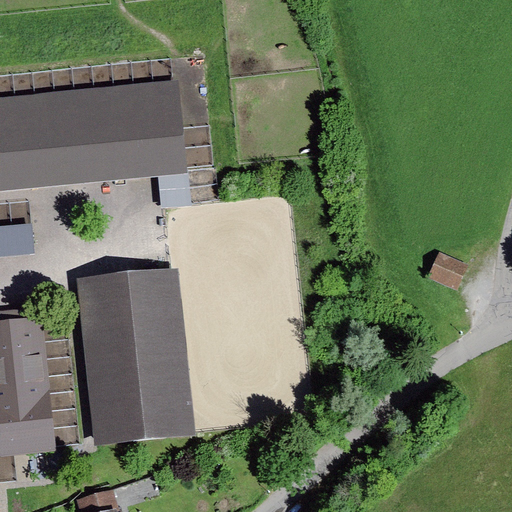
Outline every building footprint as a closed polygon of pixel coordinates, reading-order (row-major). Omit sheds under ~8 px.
[(171,88),(0,103),(0,184),(179,168),(171,88)] [(31,226),(0,229),(0,255),(34,252),(31,226)] [(470,272),(441,259),(430,286),(459,298),(470,272)] [(172,271),(80,281),(97,442),(190,432),(172,271)] [(0,401),(0,417),(3,451),(52,446),(41,323),(0,326),(0,335),(6,401),(0,401)] [(121,510),(115,492),(80,503),(82,511),(115,511),(121,510)]
